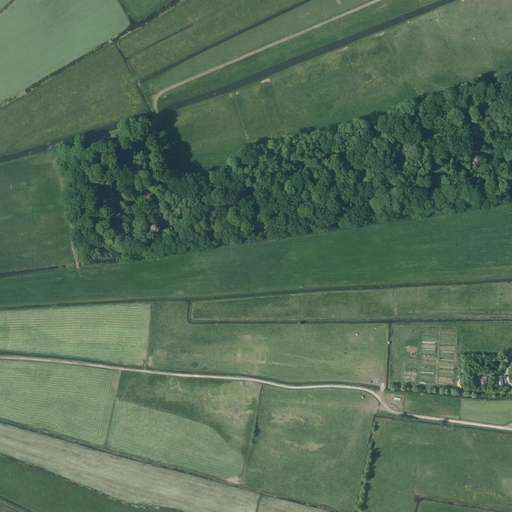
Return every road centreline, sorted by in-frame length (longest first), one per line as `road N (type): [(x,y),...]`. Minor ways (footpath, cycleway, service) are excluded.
road 1 (track): [(378,0),(163,91),(151,131),(104,138),(58,159),(78,272),(0,284)]
road 2 (track): [(380,398),(335,386),(0,357)]
road 3 (track): [(511,429),(394,414),(383,406),(379,375)]
